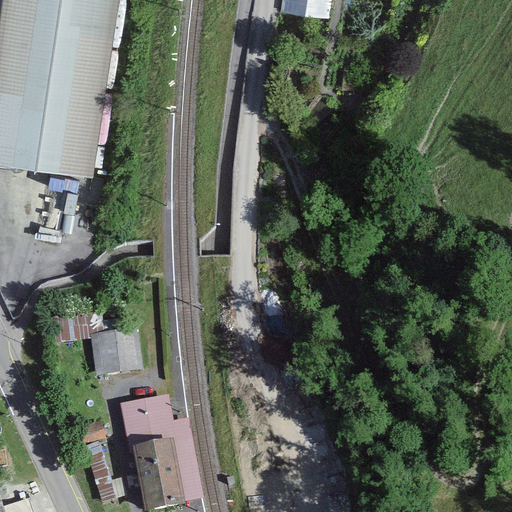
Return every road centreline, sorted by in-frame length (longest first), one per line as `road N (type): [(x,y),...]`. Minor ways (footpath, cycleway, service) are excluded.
road 1 (unclassified): [(303,511),(250,318),(238,187),(263,0)]
road 2 (tertiary): [(76,511),(0,350)]
